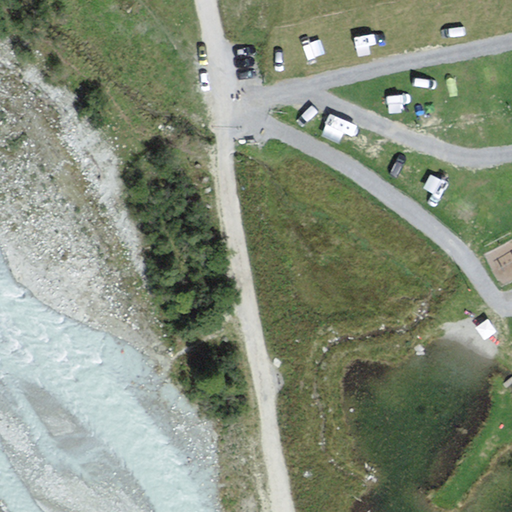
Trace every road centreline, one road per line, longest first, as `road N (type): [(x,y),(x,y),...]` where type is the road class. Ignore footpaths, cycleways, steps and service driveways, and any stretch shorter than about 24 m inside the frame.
road 1 (track): [(286,511),(227,167),(217,43)]
road 2 (track): [(259,340),(400,333),(511,294)]
